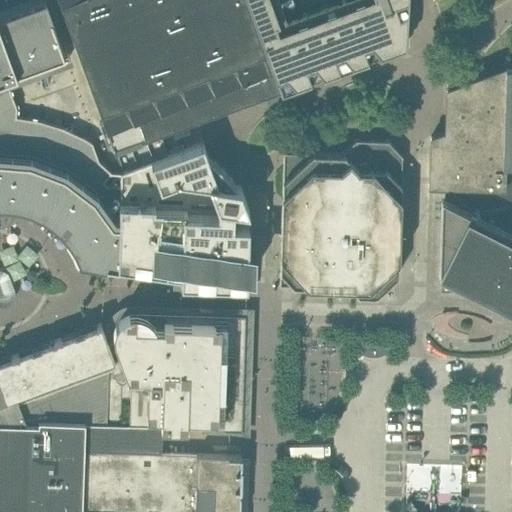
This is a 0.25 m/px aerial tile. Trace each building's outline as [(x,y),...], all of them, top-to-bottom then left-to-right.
[(0,299),(3,300),(6,300),(8,298),(10,296),(11,293),(11,292),(96,261),(118,264),(119,201),(120,171),(106,166),(44,0),(43,0),(0,16),(0,299)] [(247,0),(61,0),(104,115),(102,116),(115,152),(130,146),(128,140),(263,90),(266,97),(281,91),(247,0)] [(247,0),(281,91),(406,45),(408,11),(407,11),(407,0),(247,0)] [(441,288),(468,289),(511,311),(511,54),(505,54),(504,77),(447,75),(445,130),(431,135),(429,184),(444,184),(441,288)] [(356,138),(341,152),(283,150),(279,283),(384,286),(398,272),(402,154),(388,139),(356,138)] [(203,141),(140,164),(120,171),(119,201),(118,264),(181,273),(180,280),(247,282),(249,209),(240,185),(237,184),(231,177),(228,173),(225,170),(219,164),(216,161),(212,157),(208,155),(203,141)] [(490,325),(491,323),(482,318),(473,315),(465,313),(457,312),(457,310),(450,310),(442,312),(442,314),(436,315),(433,317),(432,320),(432,324),(435,327),(443,332),(452,335),(460,337),(468,338),(468,334),(462,333),(456,330),(453,330),(450,327),(448,324),(448,321),(449,319),(453,315),(459,314),(469,315),(478,318),(484,321),(490,325)] [(113,331),(113,336),(114,339),(126,372),(126,373),(126,374),(127,374),(126,374),(126,375),(126,376),(126,377),(125,377),(125,378),(124,378),(123,378),(122,378),(121,378),(121,395),(119,422),(201,425),(201,429),(230,430),(230,429),(240,429),(244,315),(166,313),(166,319),(164,319),(164,324),(153,324),(152,321),(151,322),(145,315),(134,311),(124,314),(117,321),(114,331),(113,331)] [(114,339),(113,336),(107,338),(101,322),(96,324),(97,325),(62,338),(62,337),(53,340),(54,341),(19,354),(19,353),(11,356),(11,357),(0,360),(0,420),(46,422),(46,420),(119,422),(121,395),(121,378),(122,378),(123,378),(124,378),(125,378),(125,377),(126,377),(126,376),(126,375),(126,374),(127,374),(126,374),(126,373),(126,372),(114,339)] [(385,346),(384,344),(382,343),(380,343),(377,342),(374,341),(370,341),(367,342),(365,342),(364,343),(362,344),(361,345),(360,347),(361,346),(362,352),(378,354),(378,355),(381,355),(383,354),(385,352),(386,351),(386,350),(386,349),(386,348),(386,347),(386,346),(385,346)] [(338,410),(337,360),(300,360),(300,411),(338,410)] [(46,422),(0,420),(0,511),(239,511),(241,454),(118,450),(119,422),(46,420),(46,422)]
